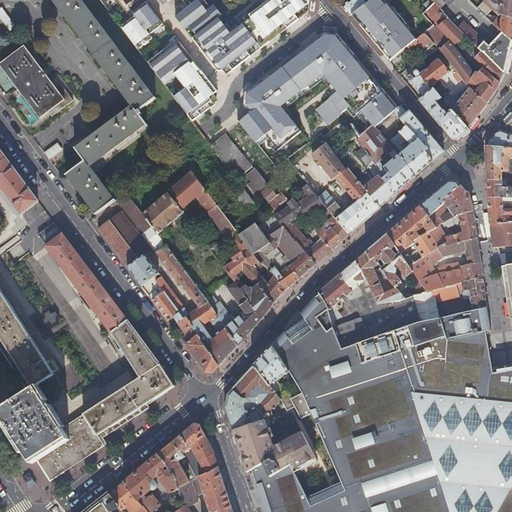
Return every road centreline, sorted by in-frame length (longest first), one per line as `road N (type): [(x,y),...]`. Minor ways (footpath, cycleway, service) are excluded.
road 1 (residential): [(459,161),(295,296),(203,394)]
road 2 (residential): [(203,394),(0,119)]
road 3 (unknown): [(23,150),(87,102),(94,80),(30,5),(2,0)]
road 4 (unknown): [(312,377),(348,347),(406,330),(511,318)]
road 5 (unknown): [(511,434),(341,487),(314,503)]
road 6 (unknown): [(511,434),(312,377)]
road 7 (unknown): [(65,208),(23,252),(46,303),(96,370)]
road 8 (residential): [(459,161),(332,7)]
road 9 (residential): [(203,394),(57,511)]
road 10 (residential): [(332,7),(243,77),(220,116)]
road 11 (unknown): [(314,503),(298,443),(298,406),(312,377)]
road 12 (residential): [(248,511),(203,394)]
